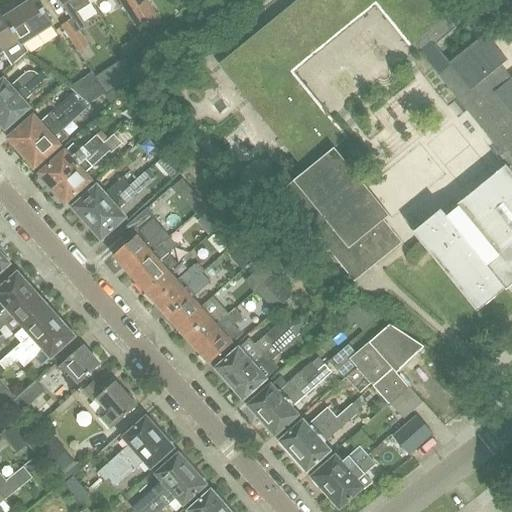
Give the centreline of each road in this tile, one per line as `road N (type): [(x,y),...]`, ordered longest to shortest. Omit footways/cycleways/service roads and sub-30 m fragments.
road 1 (unclassified): [(283,511),(0,190)]
road 2 (residential): [(404,511),(511,427)]
